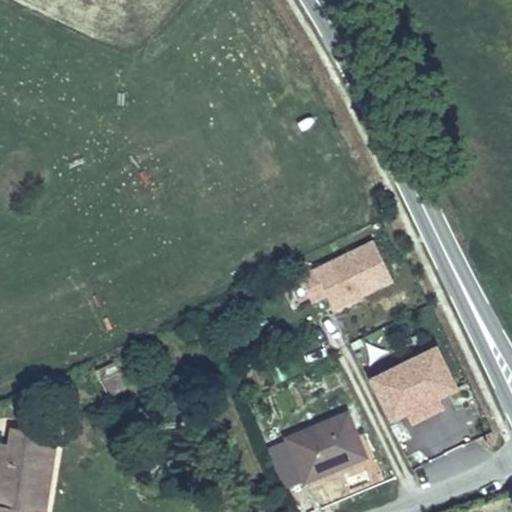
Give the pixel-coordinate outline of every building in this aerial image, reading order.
[(299,266),(311,301),(329,294),(332,304),(394,283),(378,238),(299,266)] [(445,407),(439,395),(463,383),(437,336),(367,373),(392,419),(412,409),(419,421),(445,407)] [(364,453),(342,408),(285,435),(308,481),(364,453)] [(0,511),(41,511),(42,507),(54,508),(57,487),(46,485),(52,447),(63,450),(66,425),(23,419),(22,430),(18,451),(10,467),(0,466),(0,511)] [(18,451),(22,430),(3,428),(0,450),(0,466),(10,467),(18,451)] [(57,487),(63,450),(52,447),(46,485),(57,487)]
